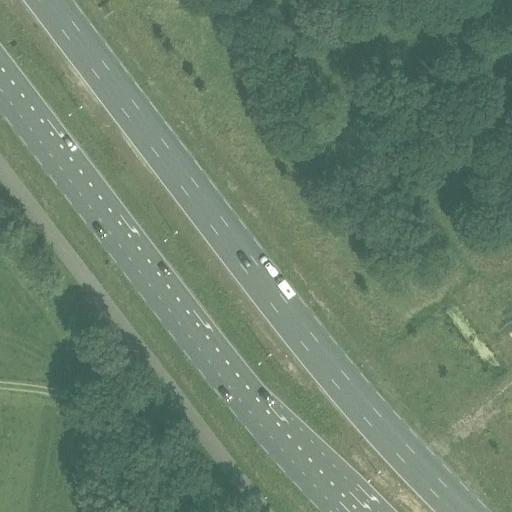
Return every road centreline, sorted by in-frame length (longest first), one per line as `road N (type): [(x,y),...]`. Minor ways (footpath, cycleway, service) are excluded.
road 1 (primary): [(463,511),(327,357),(49,0)]
road 2 (primary): [(0,71),(262,422),(344,511)]
road 3 (unclassified): [(0,163),(266,511)]
road 4 (track): [(99,511),(79,407),(61,394),(0,386)]
